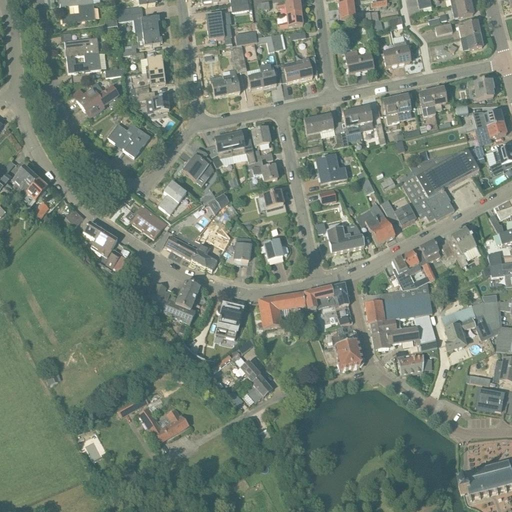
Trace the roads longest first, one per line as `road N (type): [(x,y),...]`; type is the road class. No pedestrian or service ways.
road 1 (residential): [(318,284),(249,293),(157,261),(99,223),(56,179),(27,133),(19,101)]
road 2 (residential): [(195,119),(146,184),(130,183),(94,156),(66,128),(53,100),(39,0)]
road 3 (residential): [(511,192),(348,276)]
road 4 (residential): [(330,99),(506,63)]
road 5 (residential): [(318,284),(282,109)]
road 6 (residential): [(511,433),(456,431),(371,376)]
road 7 (residential): [(244,415),(286,395),(371,376)]
